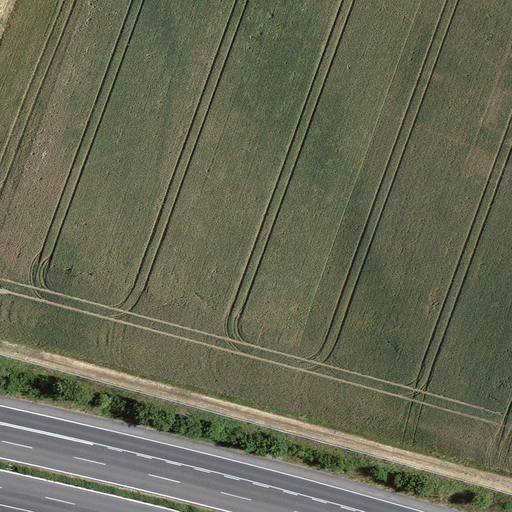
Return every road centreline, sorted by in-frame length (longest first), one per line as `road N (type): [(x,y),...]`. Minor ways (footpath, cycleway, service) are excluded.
road 1 (track): [(511,484),(0,346)]
road 2 (motorway): [(296,511),(89,460)]
